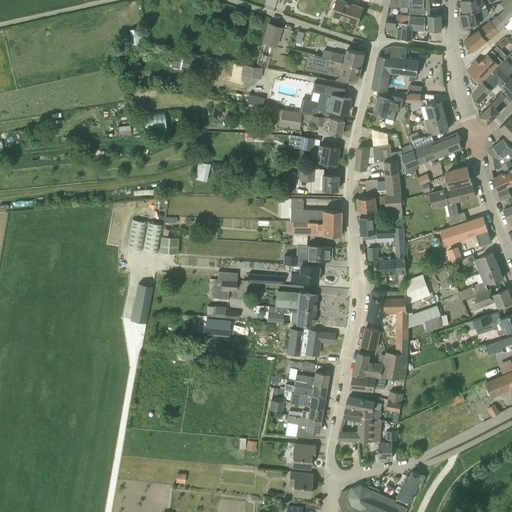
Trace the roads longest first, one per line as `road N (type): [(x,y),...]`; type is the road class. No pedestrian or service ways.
road 1 (residential): [(332,479),(329,445),(357,284),(351,149),(376,46)]
road 2 (track): [(108,511),(133,362),(126,315),(132,280),(137,257),(160,260)]
road 3 (residential): [(230,0),(376,46)]
road 4 (residential): [(0,26),(135,0)]
road 5 (residential): [(400,465),(511,410)]
road 6 (residential): [(400,465),(435,462),(511,422)]
